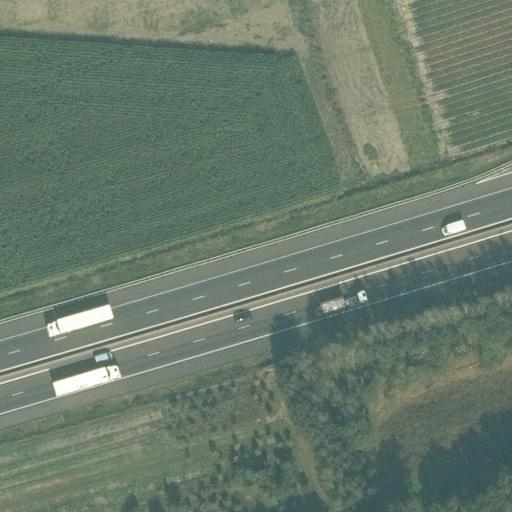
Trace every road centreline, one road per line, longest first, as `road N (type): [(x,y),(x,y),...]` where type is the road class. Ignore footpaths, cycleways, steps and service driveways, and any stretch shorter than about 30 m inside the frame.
road 1 (motorway): [(511,204),(0,357)]
road 2 (motorway): [(0,401),(511,248)]
